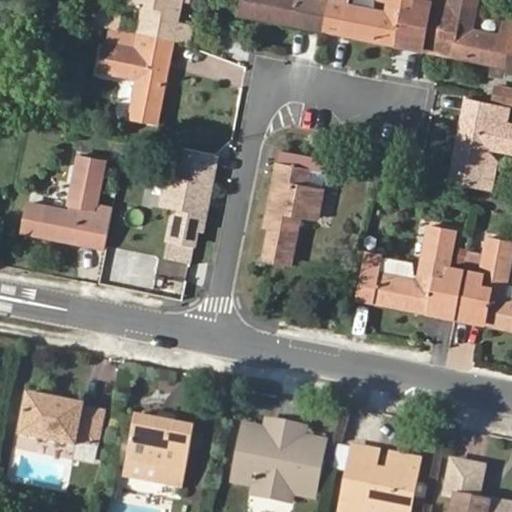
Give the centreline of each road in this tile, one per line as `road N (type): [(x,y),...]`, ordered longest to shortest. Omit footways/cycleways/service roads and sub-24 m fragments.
road 1 (residential): [(221,340),(270,88),(372,107)]
road 2 (residential): [(221,340),(511,398)]
road 3 (residential): [(0,295),(221,340)]
